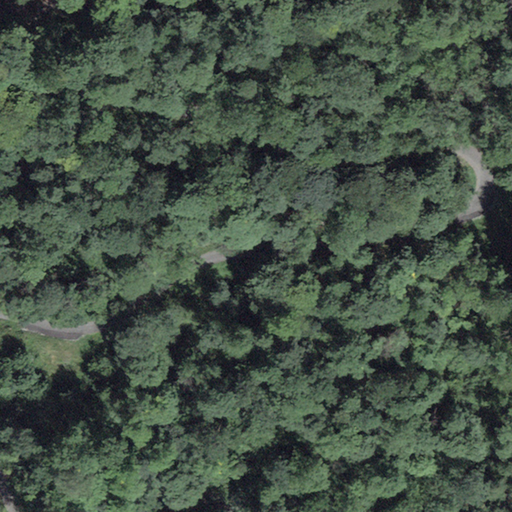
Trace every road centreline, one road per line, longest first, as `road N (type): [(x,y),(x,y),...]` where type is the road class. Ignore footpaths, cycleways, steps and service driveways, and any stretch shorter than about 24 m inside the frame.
road 1 (track): [(0,79),(60,75),(346,161),(452,144),(469,151),(486,179),(477,204),(450,219),(309,248),(197,256),(90,330),(0,313)]
road 2 (track): [(163,0),(0,12)]
